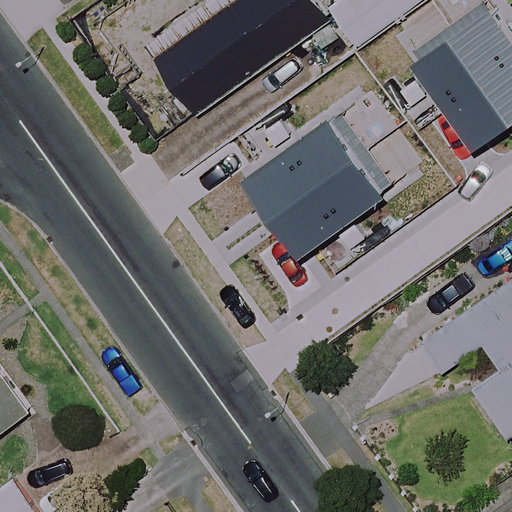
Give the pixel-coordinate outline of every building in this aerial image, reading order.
[(330,21),(315,0),(210,0),(146,46),(195,116),(330,21)] [(334,0),(328,5),(358,46),(420,0),(334,0)] [(471,171),(403,108),(309,208),(376,272),(471,171)] [(511,210),(511,141),(471,169),(503,216),(511,210)] [(511,434),(511,281),(425,342),(445,370),(486,342),(504,366),(475,386),(510,436),(511,434)] [(0,432),(27,413),(0,375),(0,432)] [(0,511),(39,511),(17,478),(0,489),(0,511)]
